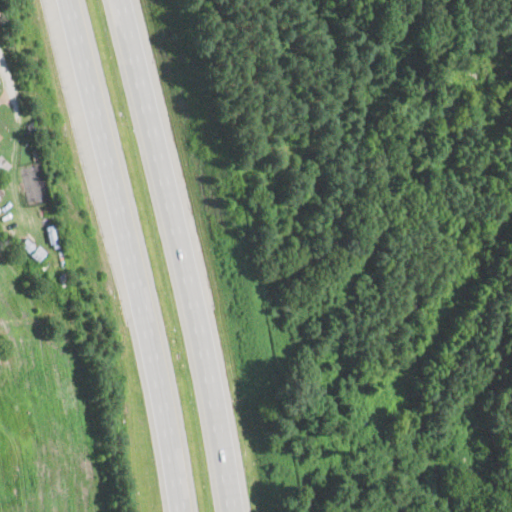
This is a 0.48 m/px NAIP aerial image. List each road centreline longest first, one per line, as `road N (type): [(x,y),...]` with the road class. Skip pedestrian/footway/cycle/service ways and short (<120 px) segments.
road 1 (motorway): [(72,0),(162,353),(186,511)]
road 2 (motorway): [(242,511),(216,342),(131,0)]
